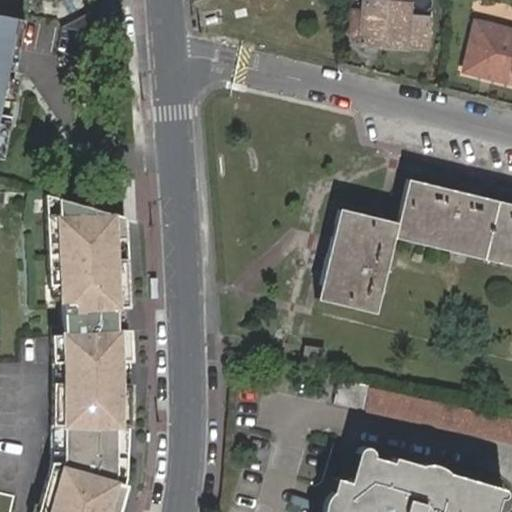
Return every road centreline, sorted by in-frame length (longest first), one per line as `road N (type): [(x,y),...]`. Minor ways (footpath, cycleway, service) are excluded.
road 1 (secondary): [(180,511),(189,389),(163,0)]
road 2 (residential): [(511,460),(310,414),(293,434),(271,511)]
road 3 (unknown): [(176,156),(23,33)]
road 4 (unknown): [(10,511),(24,459),(24,361)]
